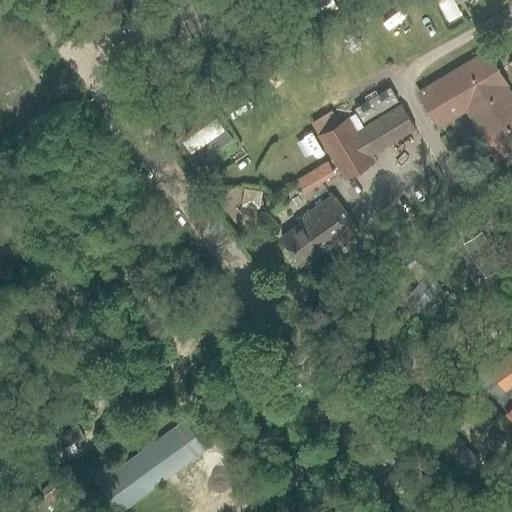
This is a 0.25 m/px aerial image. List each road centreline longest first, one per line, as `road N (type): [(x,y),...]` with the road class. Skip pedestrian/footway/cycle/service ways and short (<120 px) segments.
road 1 (unclassified): [(407,511),(87,71)]
road 2 (track): [(246,291),(194,330),(62,388),(0,388)]
